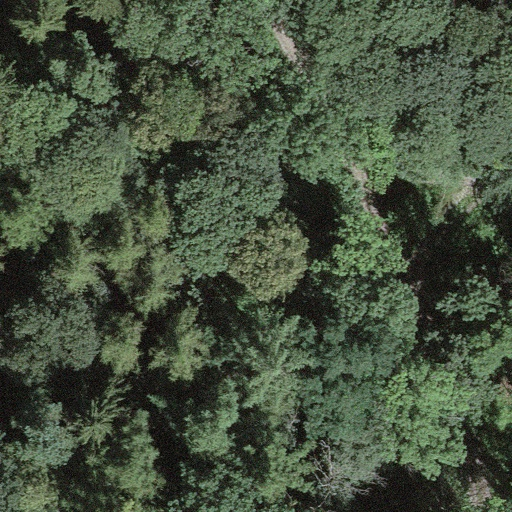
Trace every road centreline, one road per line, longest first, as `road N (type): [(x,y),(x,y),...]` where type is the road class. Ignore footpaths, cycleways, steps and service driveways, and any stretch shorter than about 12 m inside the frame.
road 1 (track): [(472,511),(460,455),(374,209)]
road 2 (track): [(374,209),(275,0)]
road 3 (track): [(374,209),(511,180)]
